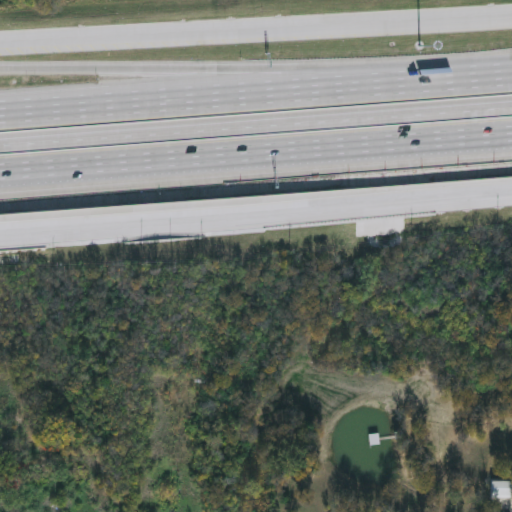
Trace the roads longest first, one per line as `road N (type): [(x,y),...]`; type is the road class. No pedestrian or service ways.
road 1 (secondary): [(0,237),(511,198)]
road 2 (motorway): [(0,171),(511,132)]
road 3 (motorway): [(511,107),(0,145)]
road 4 (secondary): [(511,16),(0,46)]
road 5 (motorway): [(382,85),(0,114)]
road 6 (motorway): [(382,85),(0,66)]
road 7 (motorway): [(511,76),(382,85)]
